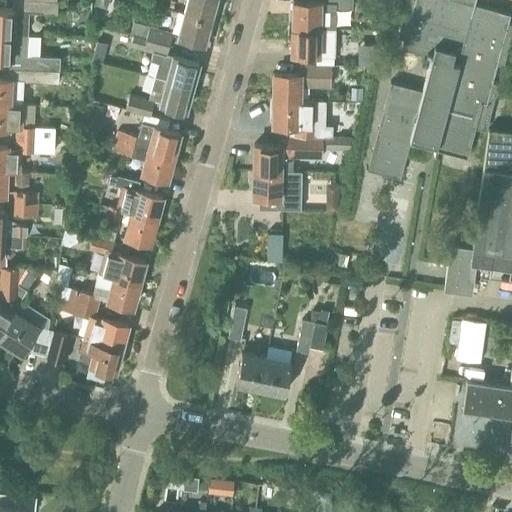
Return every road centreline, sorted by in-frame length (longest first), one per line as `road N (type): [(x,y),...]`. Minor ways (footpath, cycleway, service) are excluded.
road 1 (residential): [(144,417),(250,0)]
road 2 (residential): [(511,487),(144,417)]
road 3 (residential): [(144,417),(0,383)]
